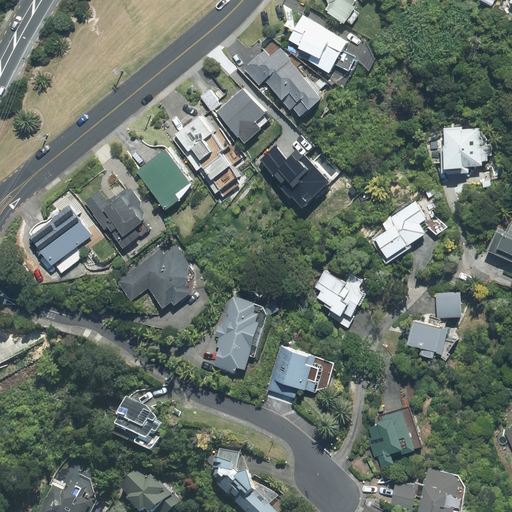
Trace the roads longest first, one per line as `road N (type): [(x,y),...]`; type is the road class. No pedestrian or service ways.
road 1 (residential): [(327,488),(282,429),(189,387),(88,322),(11,298)]
road 2 (tertiary): [(42,167),(244,0)]
